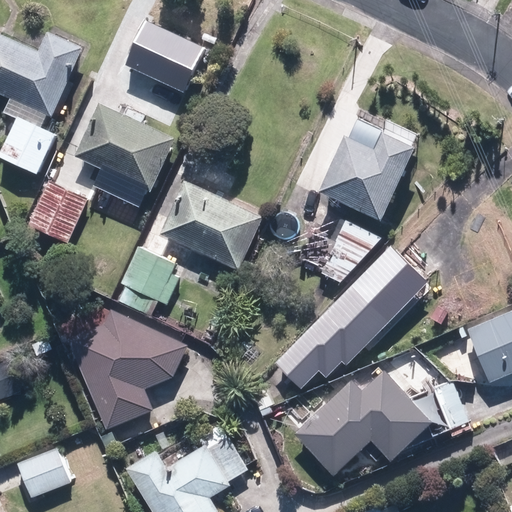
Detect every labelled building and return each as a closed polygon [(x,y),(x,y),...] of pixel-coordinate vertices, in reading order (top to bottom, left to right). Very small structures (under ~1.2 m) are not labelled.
[(0,39),(0,98),(47,119),(77,51),(44,37),(36,55),(0,39)] [(100,106),(74,159),(148,194),(174,141),(100,106)] [(0,152),(0,161),(34,176),(50,137),(13,122),(0,152)] [(361,132),(335,186),(395,214),(428,144),(397,129),(389,146),(361,132)] [(195,180),(173,228),(248,263),(271,215),(195,180)] [(84,203),(47,185),(27,228),(64,245),(84,203)] [(345,242),(328,268),(347,281),(390,236),(348,214),(337,238),(345,242)] [(435,249),(417,232),(389,260),(421,291),(449,263),(435,249)] [(156,249),(147,245),(126,293),(161,309),(183,261),(156,249)] [(321,323),(357,359),(416,300),(379,264),(354,290),(321,323)] [(163,407),(154,386),(165,381),(182,374),(196,343),(120,307),(113,321),(79,335),(117,426),(163,407)] [(511,310),(480,324),(501,375),(511,370),(511,310)] [(0,392),(26,382),(15,357),(0,362),(0,392)] [(441,414),(397,365),(373,386),(364,375),(308,425),(346,466),(384,432),(401,450),(441,414)] [(165,447),(137,465),(166,511),(230,511),(219,494),(240,481),(237,477),(258,465),(239,433),(218,446),(215,442),(177,466),(165,447)] [(66,446),(28,461),(32,471),(41,494),(79,478),(66,446)]
